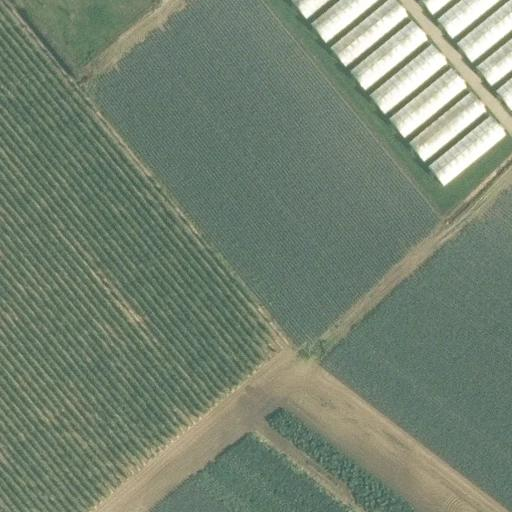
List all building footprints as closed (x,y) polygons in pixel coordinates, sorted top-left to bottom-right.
[(291,0),(290,1),(306,19),(328,0),(291,0)] [(338,0),(309,24),(324,43),(377,0),(338,0)] [(388,0),(328,47),(343,66),(408,16),(395,0),(388,0)] [(418,0),(434,16),(451,0),(418,0)] [(459,0),(436,20),(452,39),(498,0),(459,0)] [(511,0),(508,0),(455,44),(471,63),(511,29),(511,0)] [(411,20),(349,72),(364,91),(427,39),(411,20)] [(511,38),(473,64),(487,85),(511,68),(511,38)] [(449,66),(432,44),(367,94),(401,138),(466,88),(449,66)] [(506,107),(511,103),(511,75),(493,88),(506,107)] [(494,120),(428,162),(439,181),(506,139),(494,120)]
